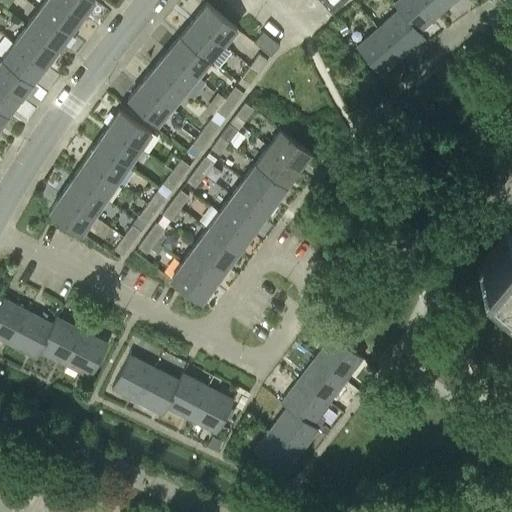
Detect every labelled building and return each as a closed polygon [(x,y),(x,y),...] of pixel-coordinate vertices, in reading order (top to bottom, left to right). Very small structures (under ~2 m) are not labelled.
[(43,0),(38,8),(68,31),(81,14),(61,0),(43,0)] [(61,0),(81,14),(91,0),(61,0)] [(319,0),(331,13),(339,5),(345,0),(319,0)] [(395,0),(393,2),(398,8),(418,29),(439,11),(428,0),(395,0)] [(428,0),(439,11),(451,0),(428,0)] [(236,26),(207,1),(193,18),(222,42),(236,26)] [(26,24),(56,47),(68,31),(38,8),(26,24)] [(377,26),(401,54),(423,36),(418,29),(398,8),(377,26)] [(180,33),(209,58),(222,42),(193,18),(180,33)] [(13,40),(44,63),(56,47),(26,24),(13,40)] [(380,73),(401,54),(377,26),(356,45),(380,73)] [(262,30),(253,41),(270,54),(279,43),(262,30)] [(167,49),(196,73),(209,58),(180,33),(167,49)] [(1,56),(32,79),(44,63),(13,40),(1,56)] [(154,65),(183,89),(196,73),(167,49),(154,65)] [(258,71),(267,59),(259,52),(249,65),(258,71)] [(0,57),(0,80),(19,96),(32,79),(1,56),(0,57)] [(141,80),(170,104),(183,89),(154,65),(141,80)] [(249,83),(258,71),(249,65),(240,77),(249,83)] [(0,106),(7,112),(19,96),(0,80),(0,106)] [(170,104),(141,80),(127,96),(156,121),(170,104)] [(234,85),(225,97),(234,104),(243,92),(234,85)] [(225,116),(234,104),(225,97),(216,110),(225,116)] [(244,101),(235,114),(244,120),(253,108),(244,101)] [(107,125),(138,146),(150,129),(119,107),(107,125)] [(210,118),(201,130),(209,137),(218,124),(210,118)] [(220,134),(228,141),(237,129),(228,122),(220,134)] [(95,141),(127,163),(138,146),(107,125),(95,141)] [(280,127),(267,144),(298,167),(311,150),(280,127)] [(200,149),(209,137),(201,130),(192,143),(200,149)] [(220,134),(210,147),(219,153),(228,141),(220,134)] [(84,158),(115,180),(127,163),(95,141),(84,158)] [(255,161),(286,183),(298,167),(267,144),(255,161)] [(199,162),(195,168),(204,174),(213,162),(204,155),(199,162)] [(72,175),(104,197),(115,180),(84,158),(72,175)] [(171,170),(180,177),(189,165),(180,158),(171,170)] [(243,177),(274,200),(286,183),(255,161),(243,177)] [(186,180),(186,181),(194,187),(204,174),(195,168),(186,180)] [(171,189),(180,177),(171,170),(162,182),(171,189)] [(61,192),(92,213),(104,197),(72,175),(61,192)] [(231,194),(262,216),(274,200),(243,177),(231,194)] [(180,189),(170,201),(179,207),(188,195),(180,189)] [(147,202),(156,209),(165,197),(156,190),(147,202)] [(80,231),(92,213),(61,192),(49,209),(80,231)] [(219,210),(249,233),(262,216),(231,194),(219,210)] [(179,207),(170,201),(161,213),(170,220),(179,207)] [(147,221),(156,209),(147,202),(138,215),(147,221)] [(206,227),(237,249),(249,233),(219,210),(206,227)] [(146,234),(155,240),(164,228),(155,221),(146,234)] [(132,223),(122,236),(132,242),(141,230),(132,223)] [(194,243),(225,266),(237,249),(206,227),(194,243)] [(511,239),(504,232),(480,261),(511,287),(511,239)] [(146,234),(137,246),(146,253),(150,247),(155,240),(146,234)] [(122,255),(132,242),(122,236),(113,248),(122,255)] [(225,266),(194,243),(182,259),(213,282),(225,266)] [(169,277),(200,299),(213,282),(182,259),(169,277)] [(0,336),(11,342),(28,310),(2,297),(0,301),(0,336)] [(52,322),(28,310),(11,342),(36,355),(40,348),(39,348),(52,323),(52,322)] [(55,315),(52,322),(52,323),(39,348),(40,348),(64,361),(81,328),(55,315)] [(106,342),(81,328),(64,361),(90,374),(106,342)] [(332,333),(315,356),(344,378),(361,355),(332,333)] [(112,385),(137,398),(154,366),(128,353),(112,385)] [(298,378),(327,400),(344,378),(315,356),(298,378)] [(178,379),(177,378),(154,366),(137,398),(163,411),(166,404),(165,404),(178,379)] [(181,371),(177,378),(178,379),(165,404),(166,404),(190,417),(207,385),(181,371)] [(310,422),(311,422),(327,400),(298,378),(281,400),(287,405),(288,405),(310,422)] [(232,398),(207,385),(190,417),(216,430),(232,398)] [(287,405),(271,427),(300,449),(317,426),(311,422),(310,422),(288,405),(287,405)] [(282,472),(300,449),(271,427),(253,450),(282,472)]
